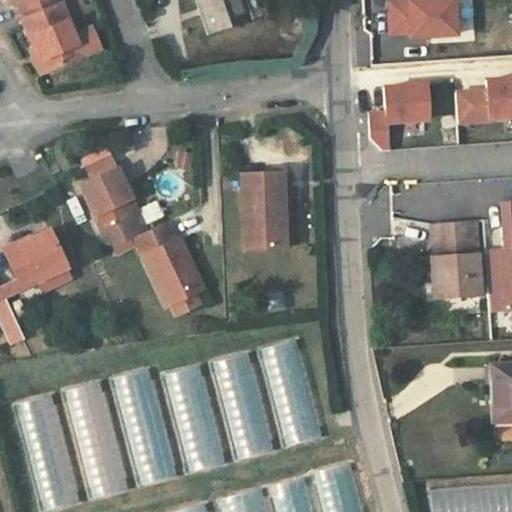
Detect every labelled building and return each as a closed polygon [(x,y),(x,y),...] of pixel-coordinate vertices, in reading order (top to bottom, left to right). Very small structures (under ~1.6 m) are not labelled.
[(81,56),(59,5),(62,4),(60,0),(22,0),(20,1),(15,3),(22,19),(19,21),(32,49),(42,73),(81,56)] [(249,20),(242,0),(196,0),(209,34),(249,20)] [(404,37),(453,33),(451,0),(402,0),(385,1),(388,33),(404,32),(404,37)] [(42,73),(32,49),(27,51),(32,62),(38,75),(42,73)] [(488,120),(488,118),(511,116),(511,78),(484,81),(485,91),(454,93),(456,122),(488,120)] [(382,86),(383,112),(367,113),(368,141),(381,151),(386,151),(384,122),(427,119),(424,84),(382,86)] [(186,165),(189,153),(181,152),(178,164),(186,165)] [(131,198),(116,167),(78,185),(108,249),(114,246),(129,240),(133,237),(141,234),(125,201),(131,198)] [(282,205),(281,172),(240,173),(242,249),(284,248),(283,220),(272,214),(271,205),(282,205)] [(146,231),(131,198),(125,201),(141,234),(146,231)] [(155,200),(138,207),(144,224),(161,217),(155,200)] [(504,250),(504,261),(484,262),(488,310),(511,307),(511,202),(500,204),(504,250)] [(283,220),(282,205),(271,205),(272,214),(283,220)] [(474,221),(438,223),(440,255),(432,256),(423,256),(424,273),(431,272),(433,299),(479,296),(474,221)] [(204,288),(180,237),(175,240),(167,222),(146,231),(141,234),(133,237),(166,306),(204,288)] [(438,223),(430,224),(432,256),(440,255),(438,223)] [(67,267),(49,229),(3,250),(16,278),(21,288),(35,281),(67,267)] [(132,247),(129,240),(114,246),(118,254),(132,247)] [(504,261),(504,250),(484,252),(484,262),(504,261)] [(71,277),(67,267),(35,281),(40,292),(71,277)] [(21,288),(16,278),(0,285),(0,290),(3,297),(21,288)] [(25,313),(19,299),(11,303),(17,317),(25,313)] [(260,345),(275,446),(316,440),(301,339),(260,345)] [(208,361),(232,460),(272,450),(248,351),(208,361)] [(198,363),(159,374),(186,474),(225,463),(198,363)] [(511,420),(511,363),(490,364),(492,422),(511,420)] [(152,368),(112,375),(131,484),(171,477),(152,368)] [(89,499),(129,487),(97,380),(57,392),(89,499)] [(76,504),(53,393),(14,401),(37,511),(76,504)] [(360,511),(348,464),(309,474),(319,511),(360,511)] [(314,511),(306,476),(267,486),(273,511),(314,511)] [(511,511),(511,481),(426,486),(427,511),(511,511)] [(268,511),(262,487),(217,499),(220,511),(268,511)] [(207,511),(206,503),(169,511),(207,511)]
